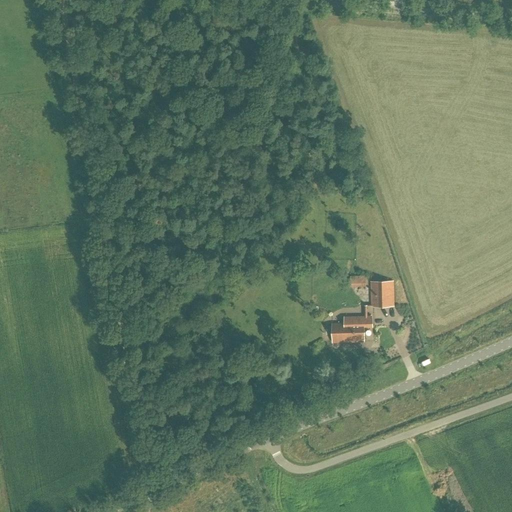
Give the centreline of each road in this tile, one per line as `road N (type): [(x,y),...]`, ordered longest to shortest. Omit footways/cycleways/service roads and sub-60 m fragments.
road 1 (track): [(57,0),(149,496)]
road 2 (unclassified): [(270,441),(291,470),(319,469),(511,398)]
road 3 (tertiary): [(270,441),(511,341)]
road 4 (unclassified): [(290,0),(479,19)]
road 5 (tertiary): [(115,511),(270,441)]
